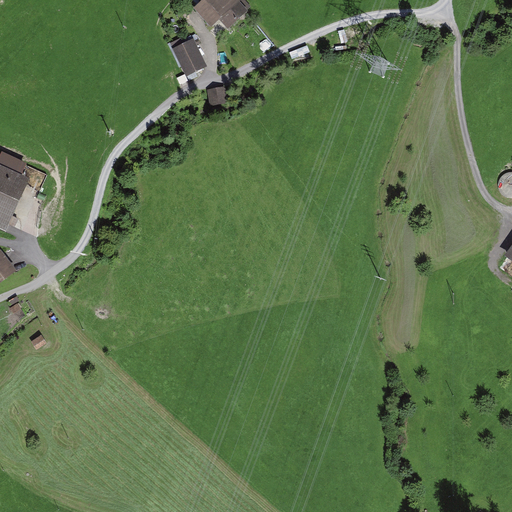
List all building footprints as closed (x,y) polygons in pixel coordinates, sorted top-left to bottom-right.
[(196,8),(189,14),(207,33),(215,26),(225,36),(249,14),(237,1),(234,4),(229,0),(205,0),(205,1),(204,0),(190,0),(190,1),(196,8)] [(194,42),(172,52),(185,80),(207,70),(194,42)] [(225,91),(208,94),(211,111),(228,108),(225,91)] [(29,189),(0,175),(0,235),(6,238),(29,189)] [(511,247),(501,264),(511,271),(511,247)] [(0,252),(0,283),(16,271),(0,252)] [(8,312),(11,316),(19,310),(15,305),(20,301),(16,297),(8,303),(13,309),(8,312)] [(32,340),(37,349),(47,344),(42,334),(32,340)]
